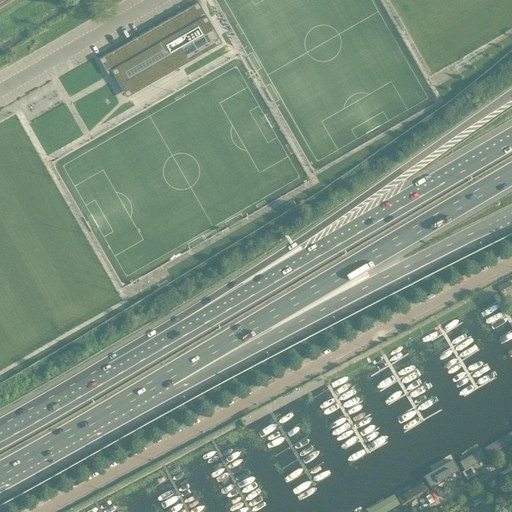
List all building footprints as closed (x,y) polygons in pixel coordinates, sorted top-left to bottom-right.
[(110,54),(99,60),(108,76),(112,74),(116,71),(119,77),(117,78),(124,90),(141,81),(143,85),(177,66),(171,55),(205,36),(200,28),(208,23),(206,20),(207,19),(206,16),(205,14),(198,3),(110,54)] [(0,95),(0,98),(4,106),(12,102),(6,92),(0,95)] [(500,292),(511,286),(509,281),(498,288),(500,292)] [(487,458),(511,443),(511,432),(482,449),(487,458)] [(460,473),(484,459),(480,451),(456,465),(460,473)] [(429,491),(459,473),(452,461),(422,479),(429,491)] [(467,480),(476,475),(472,467),(462,473),(467,480)] [(401,506),(426,491),(421,482),(396,497),(401,506)] [(434,502),(431,498),(429,495),(425,497),(430,505),(434,502)] [(365,511),(388,511),(399,506),(393,496),(366,511),(365,511)]
